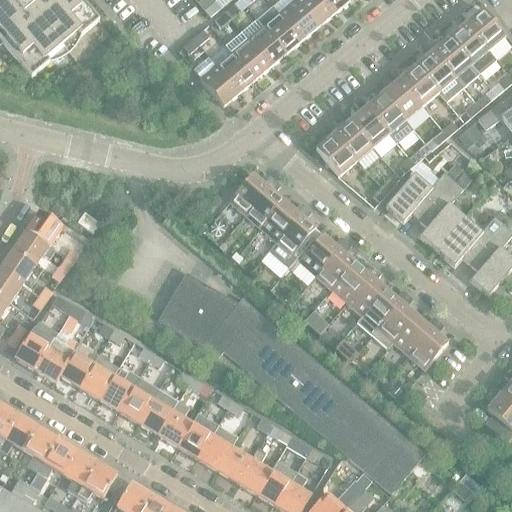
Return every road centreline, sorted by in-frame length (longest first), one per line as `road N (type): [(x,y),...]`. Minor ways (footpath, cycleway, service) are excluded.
road 1 (residential): [(497,342),(258,131)]
road 2 (residential): [(258,131),(200,170),(169,170),(0,129)]
road 3 (residential): [(219,511),(0,378)]
road 4 (residential): [(411,0),(258,131)]
